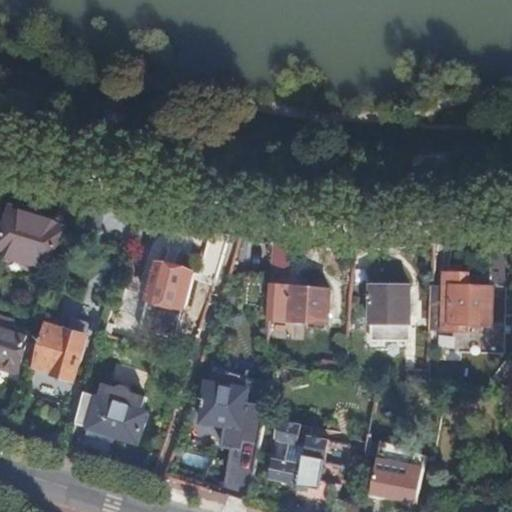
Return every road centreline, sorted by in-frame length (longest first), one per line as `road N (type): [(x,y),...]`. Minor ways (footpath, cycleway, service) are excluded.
road 1 (residential): [(511,184),(356,199),(247,189),(126,164),(0,122)]
road 2 (residential): [(142,511),(0,468)]
